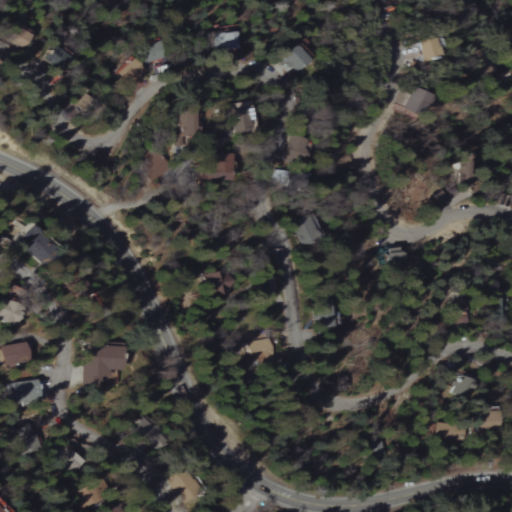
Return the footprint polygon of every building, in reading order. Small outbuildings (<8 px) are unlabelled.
[(220,51),(235,49),(233,31),(219,33),(220,51)] [(434,58),(432,38),(417,40),(419,59),(434,58)] [(307,61),(291,44),(277,57),(293,74),(307,61)] [(66,57),(48,46),(39,60),(57,71),(66,57)] [(144,72),(131,59),(115,74),(127,87),(144,72)] [(399,111),(415,120),(429,96),(413,87),(399,111)] [(216,130),(231,127),(232,133),(250,130),(245,102),(212,108),(216,130)] [(194,112),(178,111),(177,136),(193,136),(194,112)] [(227,182),(228,155),(213,155),(213,171),(199,171),(198,181),(227,182)] [(425,199),(433,213),(447,204),(438,190),(425,199)] [(295,244),(316,243),(316,222),(295,222),(295,244)] [(0,231),(0,236),(8,241),(14,230),(3,224),(0,231)] [(51,244),(22,226),(10,245),(40,263),(51,244)] [(398,248),(381,249),(382,266),(400,265),(398,248)] [(201,296),(225,294),(224,272),(200,274),(201,296)] [(460,325),(459,301),(448,302),(448,325),(460,325)] [(0,307),(0,316),(1,317),(0,319),(0,325),(11,328),(15,311),(0,307)] [(270,359),(266,339),(245,343),(249,363),(270,359)] [(0,346),(0,356),(1,366),(22,362),(19,343),(0,346)] [(78,386),(96,386),(96,378),(104,378),(105,371),(115,372),(116,351),(80,349),(78,386)] [(447,394),(465,400),(473,377),(456,371),(447,394)] [(1,383),(1,403),(34,402),(33,382),(1,383)] [(38,448),(26,423),(8,432),(20,457),(38,448)] [(428,439),(459,441),(459,425),(429,424),(428,439)] [(79,459),(60,448),(50,463),(70,475),(79,459)]
